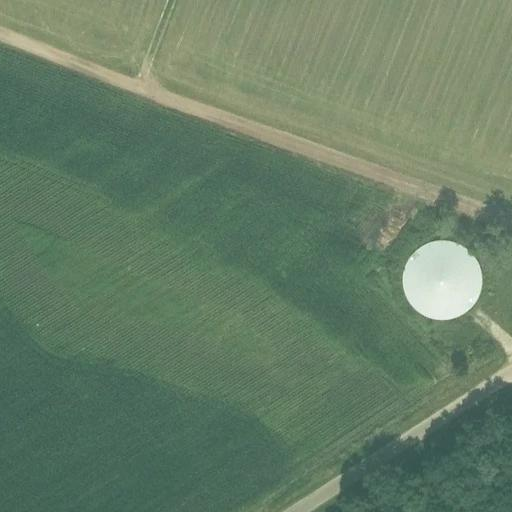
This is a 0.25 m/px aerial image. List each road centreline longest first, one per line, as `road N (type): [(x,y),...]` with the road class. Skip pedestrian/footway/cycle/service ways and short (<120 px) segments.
road 1 (track): [(0,35),(511,226)]
road 2 (track): [(297,511),(511,372)]
